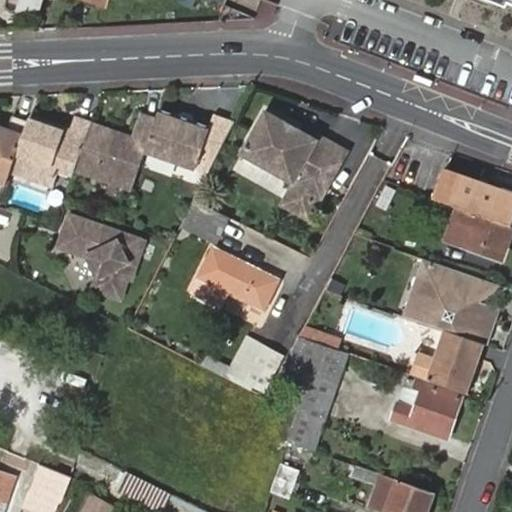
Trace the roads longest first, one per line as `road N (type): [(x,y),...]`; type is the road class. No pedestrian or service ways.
road 1 (tertiary): [(0,63),(249,54),(312,66),(511,142)]
road 2 (residential): [(467,511),(511,379)]
